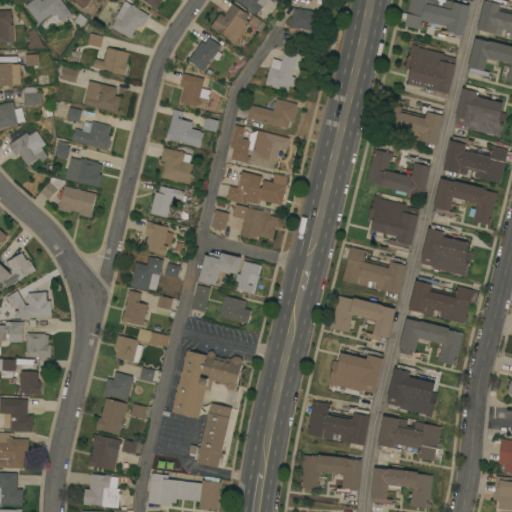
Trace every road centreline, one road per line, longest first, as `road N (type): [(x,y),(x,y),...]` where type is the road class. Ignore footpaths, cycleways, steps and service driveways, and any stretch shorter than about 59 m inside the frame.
road 1 (residential): [(140,511),(238,88),(267,48),(291,39)]
road 2 (residential): [(0,182),(64,251),(89,302),(53,511)]
road 3 (residential): [(195,0),(161,48),(104,282),(89,302)]
road 4 (secondary): [(305,266),(367,0)]
road 5 (residential): [(511,243),(461,511)]
road 6 (secondary): [(258,473),(300,290)]
